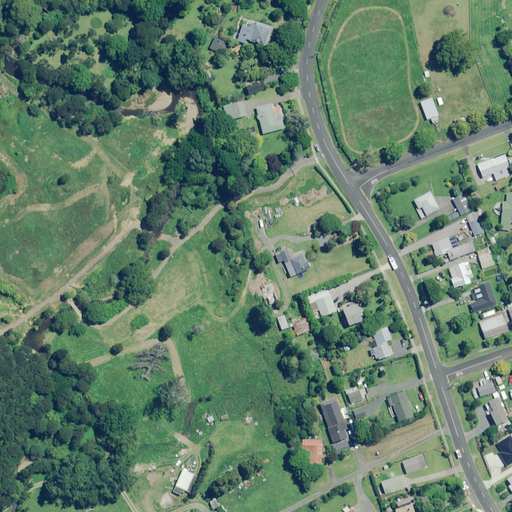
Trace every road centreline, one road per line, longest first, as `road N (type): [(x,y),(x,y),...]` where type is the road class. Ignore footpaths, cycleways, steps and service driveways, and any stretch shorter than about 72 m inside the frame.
road 1 (secondary): [(353,190),(399,271),(439,377)]
road 2 (secondary): [(321,0),(307,46),(307,90),(353,190)]
road 3 (residential): [(353,190),(511,122)]
road 4 (secondary): [(439,377),(493,511)]
